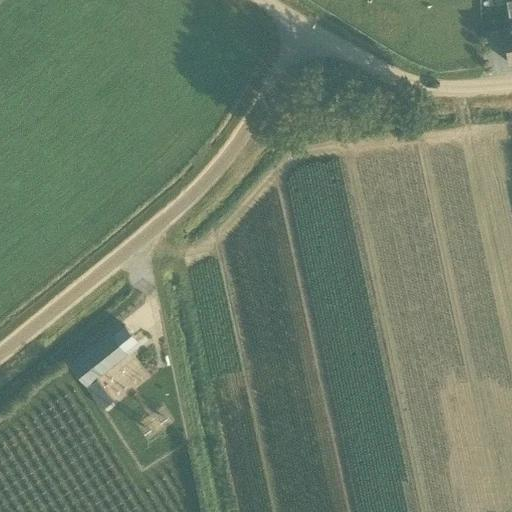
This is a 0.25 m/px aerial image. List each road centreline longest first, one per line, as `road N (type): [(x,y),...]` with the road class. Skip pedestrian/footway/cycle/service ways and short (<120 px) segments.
road 1 (unclassified): [(0,355),(181,206),(229,155),(308,29)]
road 2 (track): [(505,131),(298,158),(194,252),(146,237)]
road 3 (track): [(461,89),(511,310)]
road 4 (unclassified): [(308,29),(412,88),(511,85)]
